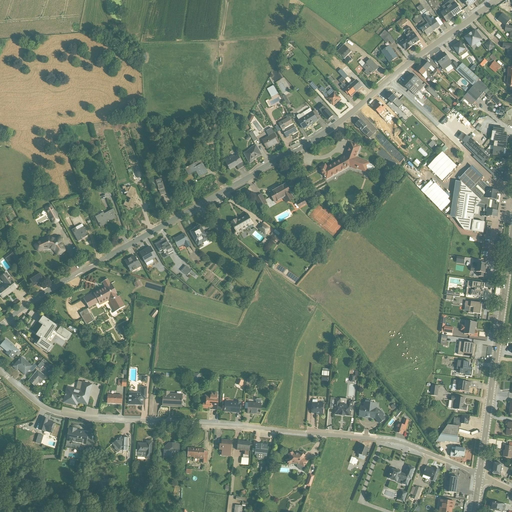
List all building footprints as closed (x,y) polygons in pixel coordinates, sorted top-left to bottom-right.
[(471,0),(461,0),(467,9),(472,6),(474,4),(471,0)] [(449,4),(445,7),(454,19),(462,13),(456,5),(453,1),(449,4)] [(419,13),(434,33),(440,28),(435,21),(432,23),(428,18),(430,17),(421,6),(417,9),(419,13)] [(441,16),(447,24),(454,19),(445,7),(442,9),(445,13),(441,16)] [(434,33),(419,13),(416,14),(419,17),(413,21),(416,26),(421,22),(423,24),(420,27),(422,30),(420,31),(424,35),(425,35),(427,38),(434,33)] [(510,21),(503,15),(498,21),(505,27),(510,21)] [(407,24),(404,19),(397,24),(400,29),(407,24)] [(410,29),(406,31),(407,33),(404,35),(413,48),(420,43),(410,29)] [(475,32),(465,40),(472,49),(482,42),(475,32)] [(391,46),(394,44),(389,36),(384,42),(386,45),(389,43),(391,46)] [(403,41),(400,43),(402,46),(401,46),(406,53),(413,48),(408,41),(405,43),(403,41)] [(484,47),(489,53),(495,49),(490,42),(484,47)] [(456,46),(451,49),(454,53),(455,52),(458,57),(459,56),(460,58),(467,54),(461,44),(457,46),(456,46)] [(511,46),(503,45),(503,51),(507,51),(506,58),(511,59),(511,46)] [(337,53),(345,61),(352,53),(344,46),(337,53)] [(381,53),(389,65),(398,59),(390,47),(381,53)] [(453,65),(444,54),(435,61),(443,72),(453,65)] [(492,56),(489,59),(492,61),(491,62),(489,61),(488,63),(498,72),(501,68),(494,63),(497,60),(492,56)] [(364,64),(361,67),(366,72),(364,74),(368,78),(374,73),(375,74),(379,70),(370,61),(366,65),(367,65),(366,66),(364,64)] [(437,81),(442,76),(437,71),(436,72),(425,61),(420,67),(436,81),(437,81)] [(466,81),(473,88),(479,81),(470,72),(462,65),(459,68),(455,63),(452,65),(453,65),(445,71),(448,74),(454,70),(455,72),(466,81)] [(420,67),(415,71),(426,81),(427,79),(433,84),(435,81),(420,67)] [(507,71),(504,71),(503,74),(508,74),(507,78),(511,78),(511,69),(507,69),(507,71)] [(338,74),(357,94),(363,89),(357,82),(353,84),(352,83),(352,82),(342,71),(338,74)] [(412,76),(407,81),(420,93),(424,88),(412,76)] [(283,95),(290,90),(284,79),(277,83),(283,95)] [(407,81),(402,86),(409,92),(415,97),(420,93),(407,81)] [(490,98),(492,95),(487,90),(488,90),(479,81),(465,97),(463,99),(472,107),(475,103),(484,93),(490,98)] [(310,86),(315,93),(318,90),(312,84),(310,86)] [(344,85),(340,88),(348,96),(349,96),(352,99),(357,94),(350,87),(348,89),(344,85)] [(272,99),(278,95),(274,87),(267,90),(272,99)] [(322,88),(319,91),(333,108),(341,101),(334,93),(331,90),(328,94),(322,88)] [(426,91),(436,100),(439,97),(428,88),(426,91)] [(509,96),(501,92),(499,96),(501,97),(500,99),(505,103),(511,106),(511,98),(508,97),(509,96)] [(390,94),(386,99),(392,105),(393,104),(399,109),(402,106),(390,94)] [(378,105),(373,109),(382,119),(386,116),(388,119),(392,116),(383,106),(381,108),(378,105)] [(322,106),(320,108),(322,110),(320,112),(328,122),(329,122),(331,120),(333,118),(322,106)] [(511,112),(511,109),(502,109),(502,111),(500,110),(500,112),(499,112),(496,112),(495,116),(501,117),(500,121),(511,122),(511,112)] [(313,114),(310,110),(300,116),(299,116),(297,117),(297,118),(299,121),(298,122),(304,131),(318,122),(321,120),(315,112),(313,114)] [(287,140),(298,134),(288,116),(286,117),(287,120),(278,125),(287,140)] [(361,121),(355,126),(369,140),(370,139),(372,141),(375,138),(366,129),(367,127),(361,121)] [(280,144),(272,130),(266,133),(269,138),(262,142),(267,151),(280,144)] [(249,135),(254,143),(258,142),(251,131),(249,132),(250,134),(249,135)] [(505,144),(509,144),(509,140),(508,139),(508,137),(492,134),(491,142),(494,142),(494,149),(504,150),(505,144)] [(504,155),(505,155),(506,152),(505,151),(504,151),(504,150),(494,149),(494,147),(490,147),(489,149),(485,152),(470,138),(469,139),(466,137),(462,143),(464,145),(463,146),(484,166),(493,157),(503,158),(504,155)] [(326,165),(319,169),(322,173),(321,173),(321,174),(322,177),(323,177),(324,176),(327,181),(350,168),(351,168),(351,169),(357,171),(366,174),(367,171),(372,173),(374,172),(375,168),(374,166),(370,165),(370,164),(357,159),(360,148),(350,144),(345,158),(344,158),(341,159),(341,161),(327,168),(326,165)] [(243,154),(249,165),(263,157),(256,146),(243,154)] [(442,153),(428,168),(442,182),(457,167),(442,153)] [(233,156),(224,161),(229,171),(236,167),(238,170),(244,167),(238,155),(234,157),(233,156)] [(199,178),(207,173),(202,164),(200,165),(198,161),(184,169),(188,176),(195,172),(199,178)] [(138,167),(134,169),(137,179),(142,177),(140,170),(138,167)] [(491,217),(497,218),(499,204),(500,196),(497,195),(498,192),(491,191),(481,181),(484,178),(472,167),(459,181),(461,183),(481,202),(475,208),(479,208),(483,209),(483,213),(484,213),(484,217),(491,218),(491,217)] [(494,169),(491,172),(503,183),(509,184),(511,168),(505,167),(505,171),(500,170),(498,173),(494,169)] [(161,179),(155,181),(156,185),(152,186),(155,195),(159,193),(160,197),(166,195),(161,179)] [(421,192),(441,212),(450,203),(448,200),(449,198),(435,184),(434,185),(434,184),(433,185),(431,182),(421,192)] [(475,208),(481,202),(461,183),(455,183),(450,218),(455,219),(464,231),(483,234),(485,223),(473,222),(474,215),(478,216),(479,208),(475,208)] [(129,208),(133,210),(134,206),(133,206),(134,204),(138,205),(139,202),(136,200),(136,199),(137,199),(138,197),(137,197),(138,196),(137,196),(135,189),(130,187),(126,188),(125,186),(122,187),(123,190),(124,189),(125,193),(124,193),(124,194),(126,193),(126,195),(125,197),(130,199),(128,203),(125,202),(123,205),(127,207),(126,208),(129,210),(129,208)] [(270,194),(270,195),(276,204),(284,200),(287,205),(295,200),(286,186),(270,194)] [(268,205),(262,195),(255,199),(261,209),(268,205)] [(304,200),(297,205),(299,209),(307,205),(304,200)] [(50,205),(49,205),(45,207),(44,207),(44,208),(44,210),(52,223),(53,224),(54,224),(55,224),(59,222),(59,221),(59,220),(58,217),(59,216),(54,207),(53,208),(51,205),(50,205)] [(95,217),(100,227),(106,224),(105,223),(109,221),(110,222),(116,218),(114,215),(115,214),(113,209),(104,214),(103,213),(95,217)] [(236,219),(231,223),(237,234),(253,224),(248,215),(237,221),(236,219)] [(270,230),(262,223),(258,229),(266,235),(270,230)] [(82,224),(71,230),(77,242),(82,240),(81,239),(88,236),(82,224)] [(199,226),(194,229),(189,232),(197,247),(198,246),(199,249),(203,247),(201,244),(207,241),(200,226),(199,226)] [(279,237),(281,235),(275,231),(271,236),(275,240),(278,237),(279,237)] [(183,233),(172,240),(178,249),(184,246),(186,249),(191,246),(183,233)] [(66,251),(65,250),(62,244),(62,243),(62,242),(62,240),(62,238),(61,237),(60,237),(58,237),(55,238),(53,238),(50,237),(49,237),(48,237),(47,237),(35,244),(34,244),(33,245),(33,246),(33,247),(36,251),(36,252),(37,252),(38,252),(39,252),(40,252),(42,251),(44,250),(46,250),(48,250),(49,250),(51,251),(53,252),(54,253),(55,254),(56,255),(57,256),(58,256),(59,256),(65,252),(66,251)] [(161,241),(155,244),(160,254),(163,252),(164,254),(167,252),(168,254),(172,251),(165,238),(164,239),(163,238),(160,240),(161,241)] [(150,247),(139,253),(145,264),(156,258),(150,247)] [(16,263),(12,253),(5,259),(11,267),(16,263)] [(134,255),(123,261),(130,273),(140,267),(134,255)] [(471,267),(471,272),(479,274),(478,278),(483,278),(484,274),(485,275),(486,270),(487,265),(477,264),(477,268),(471,267)] [(189,273),(196,279),(198,276),(186,265),(181,271),(187,276),(189,273)] [(0,288),(0,296),(2,299),(16,288),(17,288),(16,287),(17,286),(9,276),(9,277),(6,273),(0,277),(0,278),(5,285),(0,288)] [(30,285),(32,288),(43,281),(41,277),(42,276),(40,273),(29,280),(31,284),(30,285)] [(90,294),(83,299),(89,309),(99,303),(100,306),(108,301),(114,312),(125,306),(119,296),(117,297),(116,295),(117,295),(110,284),(107,279),(101,283),(104,287),(93,293),(94,295),(91,296),(90,294)] [(484,285),(468,282),(466,296),(483,298),(483,293),(482,293),(482,290),(484,290),(484,285)] [(481,304),(465,302),(464,312),(468,312),(468,314),(480,315),(481,310),(480,310),(481,304)] [(79,313),(86,325),(93,321),(87,309),(79,313)] [(447,317),(442,316),(439,333),(452,335),(453,328),(445,327),(447,317)] [(56,326),(42,317),(38,323),(42,326),(35,336),(40,339),(38,342),(36,340),(33,345),(40,349),(41,348),(48,353),(52,346),(49,344),(50,343),(47,340),(56,326)] [(471,336),(471,337),(477,338),(478,333),(475,332),(475,329),(476,329),(477,324),(466,322),(465,327),(461,326),(461,332),(464,332),(464,335),(471,336)] [(72,335),(60,327),(56,333),(68,341),(72,335)] [(12,359),(19,351),(5,340),(0,346),(7,352),(5,354),(12,359)] [(476,345),(459,343),(458,356),(463,356),(463,354),(472,355),(472,357),(474,358),(476,345)] [(12,367),(16,371),(18,370),(24,376),(29,370),(32,372),(36,367),(34,365),(32,366),(21,357),(12,367)] [(471,378),(472,371),(471,371),(472,365),(470,365),(470,363),(464,363),(464,364),(462,363),(462,362),(458,362),(457,370),(460,370),(460,375),(465,376),(465,377),(471,378)] [(37,370),(28,381),(35,388),(38,384),(40,385),(46,377),(37,370)] [(351,376),(350,383),(355,383),(355,379),(358,379),(358,372),(355,372),(355,376),(351,376)] [(186,382),(191,387),(199,379),(200,374),(195,374),(186,382)] [(455,392),(469,393),(470,389),(469,389),(469,388),(470,388),(471,384),(454,381),(453,386),(456,386),(455,392)] [(62,403),(76,407),(77,407),(77,404),(87,406),(92,384),(82,382),(82,383),(77,382),(76,389),(66,387),(62,403)] [(431,396),(438,397),(439,386),(432,386),(431,396)] [(128,393),(128,405),(142,406),(143,400),(146,400),(147,387),(140,387),(140,394),(128,393)] [(161,407),(181,408),(182,395),(169,394),(169,392),(162,392),(161,407)] [(217,399),(217,393),(210,393),(210,396),(204,395),(204,400),(205,400),(205,403),(204,403),(202,404),(202,409),(207,409),(208,408),(209,408),(211,409),(212,408),(212,410),(217,410),(218,399),(217,399)] [(121,395),(107,395),(107,404),(121,405),(121,395)] [(335,399),(331,398),(330,410),(335,410),(334,416),(351,417),(351,412),(352,412),(353,401),(348,401),(348,400),(340,399),(340,400),(335,399)] [(465,399),(452,398),(451,402),(452,402),(451,410),(467,412),(467,407),(464,407),(464,404),(465,404),(465,399)] [(318,401),(312,400),(311,413),(316,414),(323,415),(324,404),(318,403),(318,401)] [(224,402),(223,412),(239,414),(240,402),(236,401),(235,403),(224,402)] [(379,425),(384,421),(386,420),(384,417),(385,416),(381,411),(380,412),(377,409),(377,404),(373,404),(373,402),(365,401),(365,403),(364,403),(364,407),(360,407),(359,418),(375,420),(379,425)] [(261,404),(248,403),(245,403),(244,409),(247,409),(247,414),(260,415),(261,404)] [(400,409),(394,416),(397,418),(403,411),(400,409)] [(454,418),(453,423),(453,426),(460,427),(461,424),(468,425),(468,422),(469,422),(469,421),(470,421),(470,419),(470,418),(462,417),(462,418),(454,418)] [(47,422),(47,420),(43,418),(39,431),(44,433),(51,436),(55,424),(50,422),(47,422)] [(405,431),(408,421),(404,420),(403,425),(399,424),(396,433),(402,435),(404,431),(405,431)] [(441,435),(458,437),(459,427),(448,426),(441,435)] [(81,447),(84,448),(85,447),(85,445),(86,445),(86,441),(87,440),(88,437),(87,436),(88,432),(77,430),(77,429),(68,428),(66,442),(66,445),(71,446),(71,447),(79,449),(80,446),(81,447)] [(441,435),(436,443),(444,443),(445,442),(457,443),(458,437),(441,435)] [(114,449),(118,453),(120,451),(128,451),(128,446),(129,446),(129,438),(125,438),(124,437),(122,438),(121,437),(119,439),(117,439),(116,441),(112,445),(114,447),(114,449)] [(232,441),(221,440),(220,445),(219,445),(218,450),(221,451),(221,456),(230,457),(232,441)] [(145,459),(151,460),(152,441),(146,441),(145,443),(137,443),(137,450),(135,450),(135,456),(137,457),(137,458),(145,458),(145,459)] [(250,442),(237,441),(236,451),(244,452),(244,455),(243,455),(242,458),(241,458),(240,465),(247,466),(247,465),(248,459),(250,442)] [(163,448),(163,459),(174,459),(179,455),(179,444),(168,443),(163,448)] [(503,451),(502,458),(511,459),(511,443),(509,443),(509,447),(505,446),(504,451),(503,451)] [(255,444),(254,456),(256,456),(256,457),(256,458),(257,459),(258,460),(259,460),(260,460),(261,460),(263,459),(263,458),(264,457),(266,457),(267,450),(267,445),(255,444)] [(368,449),(362,447),(361,451),(360,450),(358,456),(359,457),(358,459),(364,461),(368,449)] [(187,448),(187,457),(193,458),(193,459),(194,459),(194,461),(197,462),(197,460),(202,460),(202,463),(206,464),(207,452),(204,451),(204,449),(195,449),(195,448),(190,448),(187,448)] [(452,448),(450,457),(455,458),(459,458),(459,457),(464,457),(465,450),(452,448)] [(288,459),(285,461),(288,466),(291,464),(293,464),(293,465),(297,465),(298,465),(300,466),(298,468),(301,471),(307,462),(303,459),(305,456),(300,453),(299,454),(293,454),(292,452),(287,455),(288,459)] [(493,475),(501,476),(502,465),(493,464),(492,473),(493,475)] [(392,470),(389,480),(392,481),(397,483),(398,481),(403,482),(402,485),(408,487),(410,480),(411,480),(415,469),(409,467),(406,475),(401,474),(401,473),(396,471),(392,470)] [(423,478),(435,483),(439,470),(435,469),(434,470),(426,467),(423,478)] [(310,487),(314,476),(309,475),(305,486),(310,487)] [(455,476),(451,475),(448,493),(456,494),(459,479),(455,478),(455,476)] [(415,488),(413,487),(410,495),(412,496),(411,499),(418,501),(422,489),(416,487),(415,488)] [(407,493),(402,491),(398,501),(404,503),(407,493)] [(246,505),(246,498),(235,497),(235,500),(242,501),(242,505),(246,505)] [(441,501),(439,511),(452,511),(452,510),(454,510),(455,502),(441,501)] [(492,503),(491,503),(491,504),(491,505),(491,506),(492,506),(491,510),(494,511),(501,511),(502,511),(503,511),(504,511),(506,506),(503,505),(492,503)]
